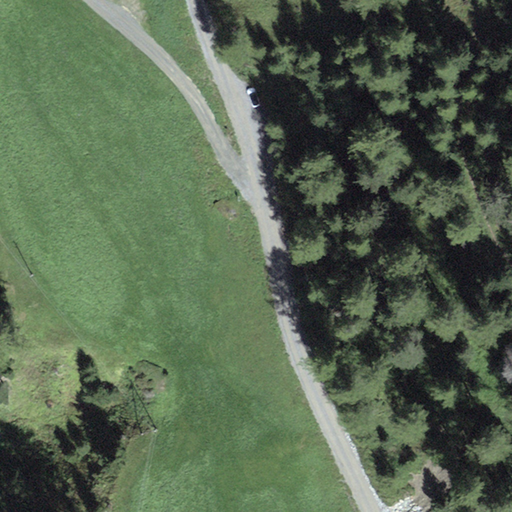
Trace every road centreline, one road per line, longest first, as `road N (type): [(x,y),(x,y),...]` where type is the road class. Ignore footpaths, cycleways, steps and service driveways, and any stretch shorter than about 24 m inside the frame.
road 1 (track): [(260,208),(365,511)]
road 2 (track): [(260,208),(183,81),(93,0)]
road 3 (track): [(194,0),(260,208)]
